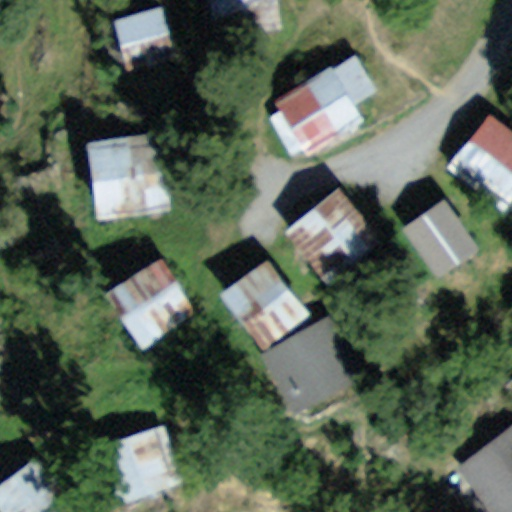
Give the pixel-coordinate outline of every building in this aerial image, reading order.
[(217,0),(221,33),(284,27),(281,0),(217,0)] [(120,16),(127,44),(174,32),(167,4),(120,16)] [(274,101),(301,145),(386,93),(359,48),(274,101)] [(457,171),(511,195),(511,125),(483,113),(457,171)] [(94,137),(101,215),(162,209),(155,132),(94,137)] [(289,228),(331,277),(384,232),(342,184),(289,228)] [(449,195),(406,227),(444,277),(487,245),(449,195)] [(144,344),(200,312),(168,255),(112,286),(144,344)] [(268,347),(315,312),(272,256),(225,291),(268,347)] [(358,395),(339,321),(271,339),(291,413),(358,395)] [(119,501),(188,481),(170,420),(102,440),(119,501)] [(499,511),(511,511),(511,424),(462,462),(499,511)] [(53,447),(0,483),(0,499),(9,511),(60,511),(86,494),(53,447)]
